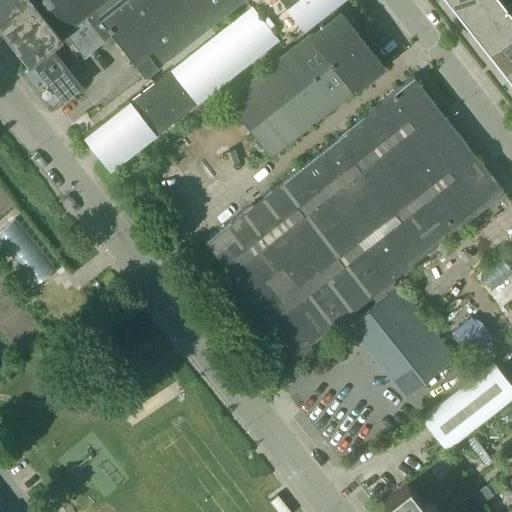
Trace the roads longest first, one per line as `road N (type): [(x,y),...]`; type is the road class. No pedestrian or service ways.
road 1 (residential): [(335,511),(0,87)]
road 2 (residential): [(511,142),(401,0)]
